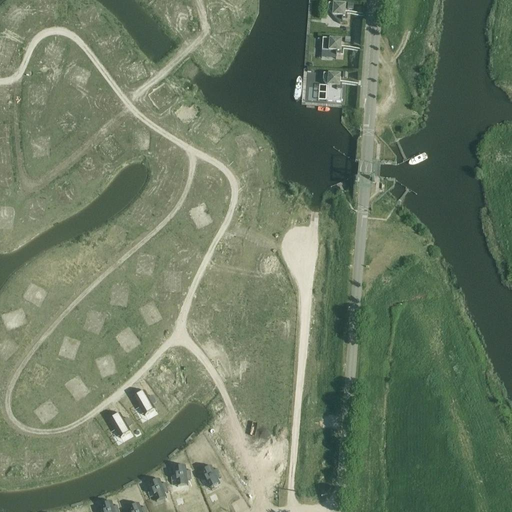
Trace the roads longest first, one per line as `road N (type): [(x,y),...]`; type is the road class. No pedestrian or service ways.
road 1 (residential): [(193,154),(174,213),(30,347),(2,406),(10,423),(30,433),(50,435),(93,419),(172,332),(237,201),(221,162)]
road 2 (unclassified): [(335,511),(377,0)]
road 3 (track): [(172,332),(233,442),(245,492),(260,511)]
